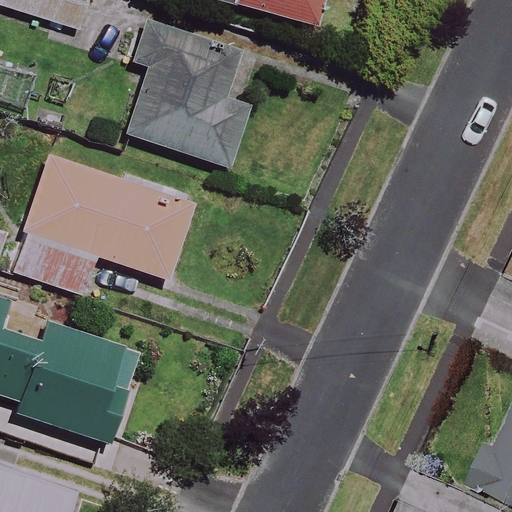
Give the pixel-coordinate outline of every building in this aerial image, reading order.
[(206,0),(312,31),(320,0),(206,0)] [(234,56),(146,27),(132,68),(142,71),(120,136),(224,170),(243,112),(218,103),(234,56)] [(29,77),(0,67),(0,100),(20,107),(29,77)] [(45,157),(19,234),(6,273),(79,297),(92,259),(168,284),(193,207),(45,157)] [(42,313),(0,300),(0,398),(17,403),(13,416),(108,445),(135,354),(38,324),(42,313)] [(511,496),(511,404),(479,484),(511,496)] [(0,511),(67,511),(72,498),(0,472),(0,511)]
